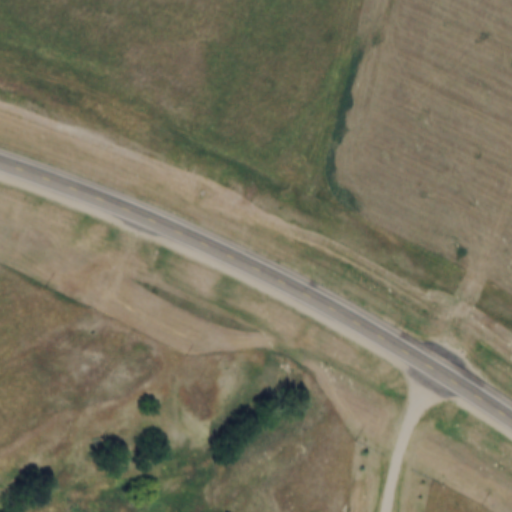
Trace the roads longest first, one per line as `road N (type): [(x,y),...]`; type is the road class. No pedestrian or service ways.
road 1 (secondary): [(511,416),(236,259),(0,168)]
road 2 (track): [(434,369),(468,303),(511,175)]
